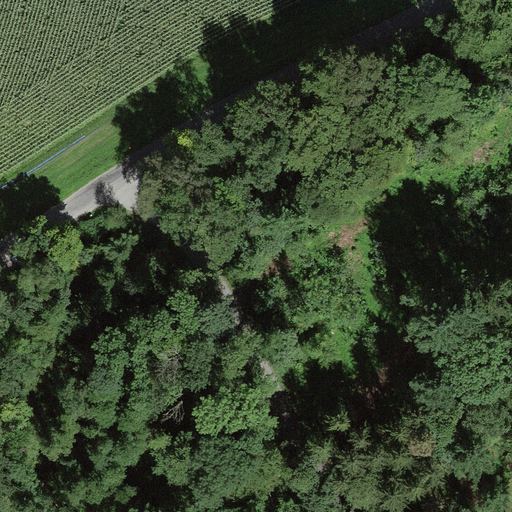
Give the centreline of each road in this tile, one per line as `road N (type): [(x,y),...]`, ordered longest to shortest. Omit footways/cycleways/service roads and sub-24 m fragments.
road 1 (unclassified): [(444,0),(0,240)]
road 2 (track): [(328,511),(191,234),(107,182)]
